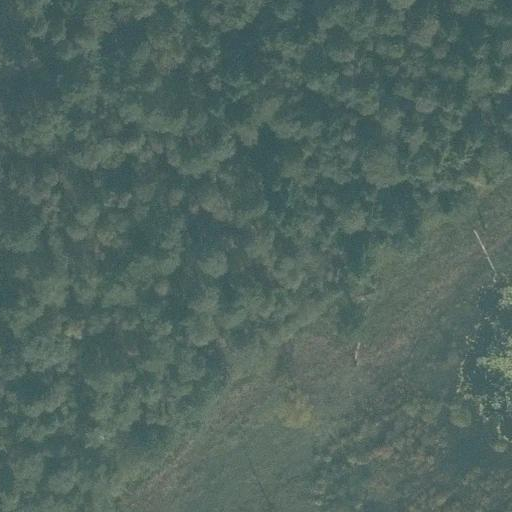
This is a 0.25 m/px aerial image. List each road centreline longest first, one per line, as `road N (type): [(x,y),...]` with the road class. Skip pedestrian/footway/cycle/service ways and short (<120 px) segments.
road 1 (track): [(59,511),(217,317),(511,103)]
road 2 (track): [(130,0),(0,63)]
